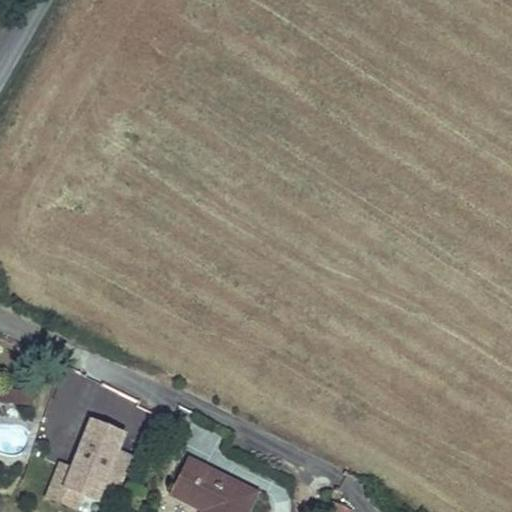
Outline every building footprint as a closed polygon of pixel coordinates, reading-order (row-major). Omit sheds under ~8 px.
[(116,453),(123,437),(92,424),(72,472),(65,489),(82,496),(96,502),(102,488),(116,453)] [(116,453),(102,488),(118,495),(134,460),(116,453)] [(248,511),(257,495),(188,460),(169,497),(198,511),(248,511)] [(65,489),(72,472),(60,467),(48,499),(75,511),(82,496),(65,489)] [(145,491),(130,485),(123,505),(137,510),(145,491)]
